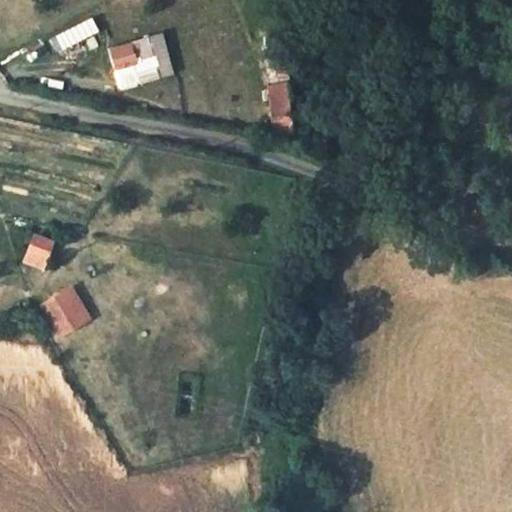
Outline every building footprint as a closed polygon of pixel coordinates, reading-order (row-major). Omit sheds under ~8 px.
[(97,18),(49,38),(56,54),(104,33),(97,18)] [(111,51),(120,85),(172,71),(162,37),(111,51)] [(285,85),(267,89),(273,119),(291,116),(285,85)] [(24,262),(43,269),(52,242),(33,236),(24,262)] [(477,275),(484,258),(465,249),(458,266),(477,275)] [(72,284),(40,304),(60,336),(92,317),(72,284)]
